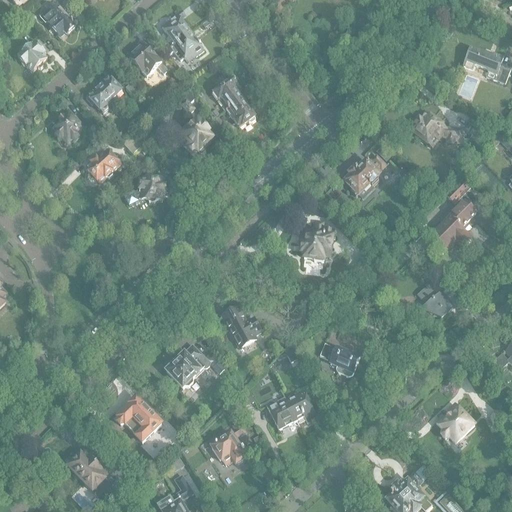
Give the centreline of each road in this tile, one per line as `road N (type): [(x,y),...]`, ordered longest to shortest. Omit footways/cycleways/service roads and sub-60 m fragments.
road 1 (residential): [(290,511),(511,303)]
road 2 (residential): [(0,144),(15,120),(150,0)]
road 3 (tertiary): [(49,397),(193,256)]
road 4 (tertiary): [(178,251),(40,387)]
road 5 (tertiary): [(322,127),(178,251)]
road 6 (tertiary): [(193,256),(328,135)]
road 7 (residential): [(228,0),(322,127)]
road 8 (unknown): [(316,120),(408,0)]
road 9 (residential): [(40,263),(47,304),(40,387)]
